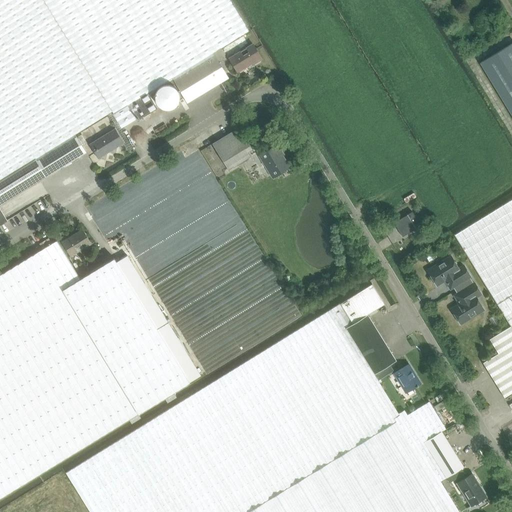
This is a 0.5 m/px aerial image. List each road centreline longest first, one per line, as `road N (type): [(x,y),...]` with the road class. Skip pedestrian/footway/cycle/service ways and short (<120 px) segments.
road 1 (unclassified): [(511,473),(277,97)]
road 2 (unclassified): [(0,244),(251,96),(277,97)]
